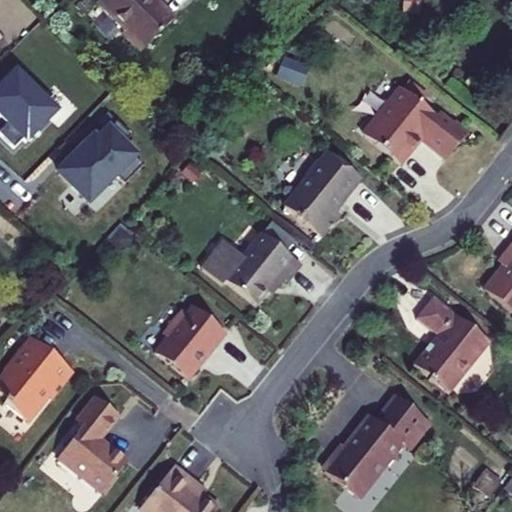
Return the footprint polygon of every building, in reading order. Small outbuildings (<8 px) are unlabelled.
[(126,31),(121,36),(140,54),(172,22),(150,0),(99,0),(97,3),(126,31)] [(23,140),(26,143),(57,112),(43,98),(46,96),(17,67),(0,83),(0,116),(7,124),(0,130),(0,135),(14,149),(23,140)] [(364,136),(398,164),(418,139),(444,159),(465,134),(439,113),(435,116),(399,88),(375,116),(378,119),(364,136)] [(92,135),(56,172),(89,205),(118,176),(124,181),(141,164),(135,159),(138,156),(108,126),(96,138),(92,135)] [(285,207),(323,238),(342,216),(335,209),(342,201),(345,202),(362,181),(329,154),(321,163),(318,161),(305,177),(308,179),(285,207)] [(301,268),(262,235),(243,256),(224,241),(219,246),(216,245),(213,250),(213,255),(202,268),(222,284),(225,281),(254,306),(279,279),(286,285),(301,268)] [(511,243),(506,251),(511,255),(483,290),(511,313),(511,243)] [(486,343),(434,300),(417,321),(441,340),(437,345),(429,345),(413,365),(429,379),(428,381),(432,385),(435,383),(450,395),(466,375),(466,367),(486,343)] [(153,357),(184,383),(204,360),(208,361),(227,340),(190,311),(184,319),(181,316),(161,339),(164,343),(153,357)] [(2,403),(22,419),(43,393),(49,397),(52,399),(72,373),(59,363),(52,365),(44,359),(49,353),(29,338),(2,371),(5,374),(0,380),(0,396),(4,400),(2,403)] [(43,393),(22,419),(27,423),(49,397),(43,393)] [(98,439),(117,417),(93,397),(74,421),(81,427),(56,459),(100,495),(126,462),(98,439)] [(370,418),(339,457),(372,483),(403,446),(410,451),(430,426),(396,399),(378,423),(370,418)] [(372,483),(339,457),(325,473),(358,501),(372,483)] [(142,511),(215,511),(218,509),(202,496),(200,498),(192,492),(196,486),(174,467),(139,509),(142,511)]
